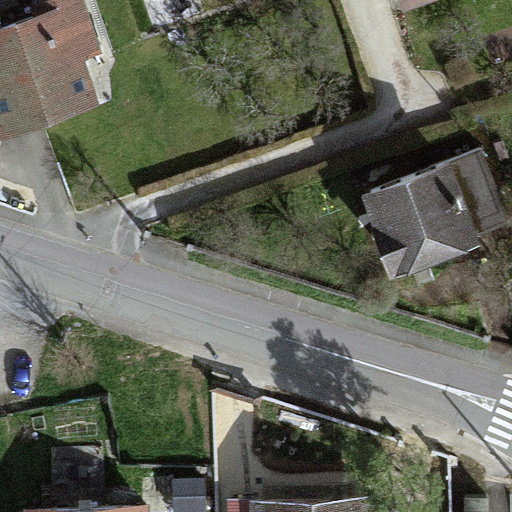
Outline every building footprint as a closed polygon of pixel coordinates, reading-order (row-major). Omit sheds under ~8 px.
[(0,118),(1,123),(88,93),(73,49),(68,33),(87,27),(77,0),(42,0),(35,2),(38,12),(0,24),(0,118)] [(87,27),(68,33),(73,49),(92,42),(87,27)] [(478,145),(369,187),(381,219),(377,221),(392,259),(506,215),(478,145)] [(169,384),(135,385),(136,414),(170,414),(169,384)] [(366,511),(366,494),(230,499),(230,511),(366,511)] [(140,511),(140,503),(30,508),(29,511),(140,511)]
